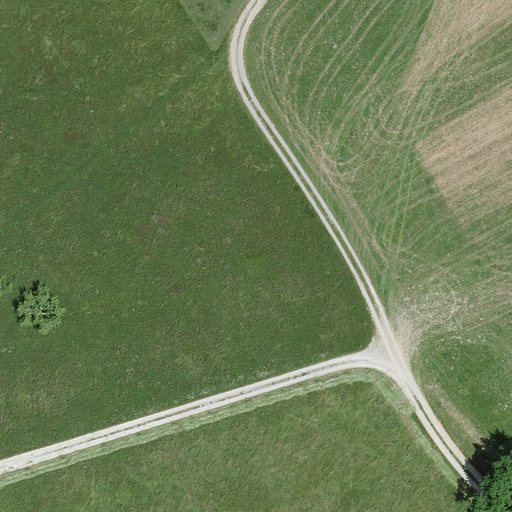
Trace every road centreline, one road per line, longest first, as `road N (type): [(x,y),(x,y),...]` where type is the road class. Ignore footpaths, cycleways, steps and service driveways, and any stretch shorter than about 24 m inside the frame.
road 1 (track): [(0,468),(392,352)]
road 2 (track): [(392,352),(357,267),(237,72),(238,38),(258,0)]
road 3 (track): [(392,352),(446,445),(511,511)]
